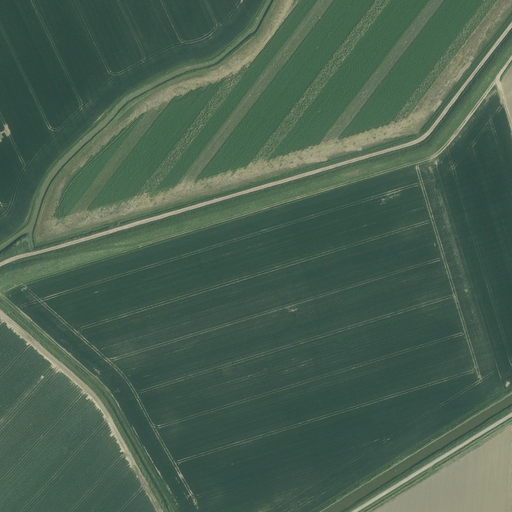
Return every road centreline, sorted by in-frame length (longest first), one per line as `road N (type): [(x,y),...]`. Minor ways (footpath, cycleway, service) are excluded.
road 1 (track): [(0,264),(417,141),(511,24)]
road 2 (unclassified): [(354,511),(511,414)]
